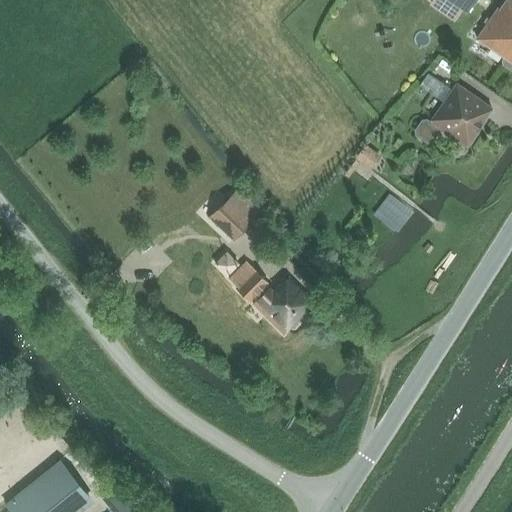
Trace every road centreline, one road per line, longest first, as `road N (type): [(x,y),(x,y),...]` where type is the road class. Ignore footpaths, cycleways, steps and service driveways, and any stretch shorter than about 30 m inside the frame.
road 1 (unclassified): [(333,507),(162,401),(0,208)]
road 2 (unclassified): [(333,507),(511,237)]
